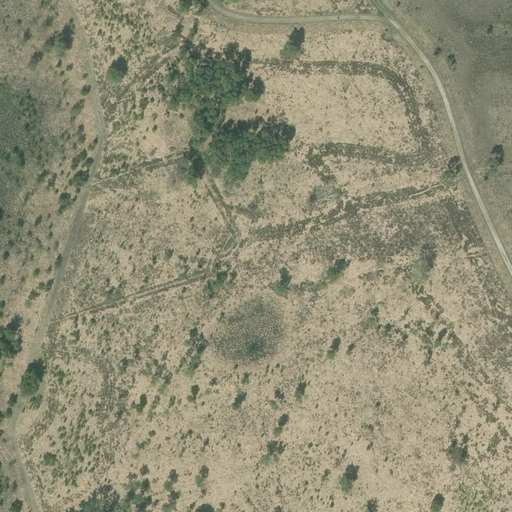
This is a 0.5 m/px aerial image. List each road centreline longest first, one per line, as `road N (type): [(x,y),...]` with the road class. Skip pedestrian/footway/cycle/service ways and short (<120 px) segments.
road 1 (track): [(392,21),(449,103),(472,182),(511,270)]
road 2 (track): [(207,0),(256,19),(392,21)]
